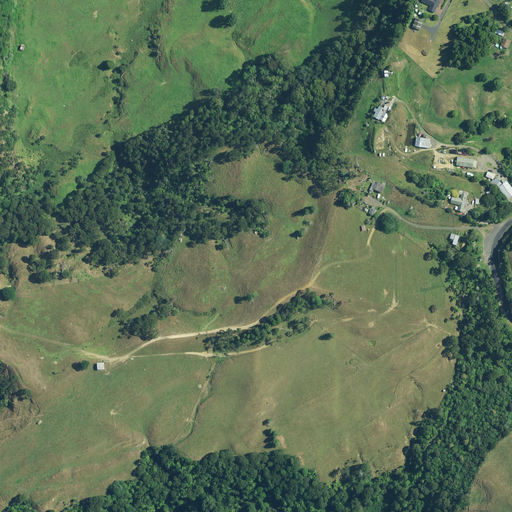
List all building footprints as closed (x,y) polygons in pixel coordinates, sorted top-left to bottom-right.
[(422,0),(422,2),(431,6),(430,7),(428,6),(427,9),(435,12),(440,0),(422,0)] [(424,21),(416,18),(413,27),(420,30),(424,21)] [(511,41),(505,38),(502,46),(508,48),(511,41)] [(377,119),(377,118),(380,120),(380,119),(385,122),(389,115),(387,113),(391,107),(386,104),(383,108),(380,106),(375,114),(376,115),(374,117),(377,119)] [(475,159),(458,157),(457,165),(474,168),(475,159)] [(494,186),(497,184),(511,204),(511,203),(511,186),(506,178),(502,181),(499,176),(491,182),(494,186)] [(382,193),(386,185),(378,181),(377,183),(374,182),(370,190),(374,191),(375,189),(382,193)] [(468,195),(462,193),(461,198),(453,196),(451,203),(459,205),(459,206),(456,206),(455,210),(464,212),(466,203),(468,203),(469,199),(467,198),(468,195)] [(460,235),(452,233),(450,238),(454,239),(453,244),(457,245),(460,235)]
